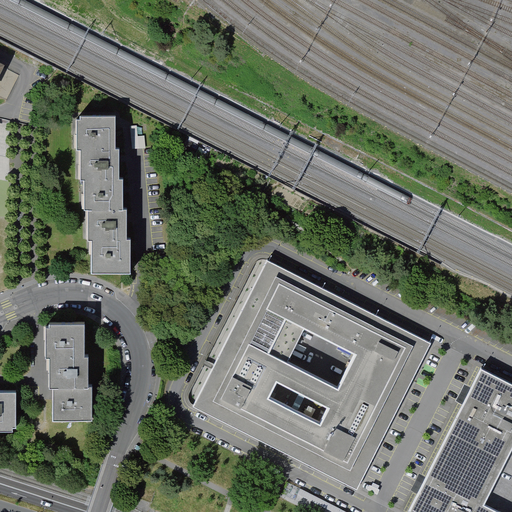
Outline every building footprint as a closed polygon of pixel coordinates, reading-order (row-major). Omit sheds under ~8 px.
[(0,85),(8,69),(0,65),(0,85)] [(116,115),(79,114),(79,117),(75,117),(75,148),(80,148),(79,178),(84,178),(83,210),(88,210),(88,241),(92,241),(92,275),(131,276),(131,257),(131,241),(126,241),(127,227),(127,210),(123,210),(123,195),(124,179),(119,179),(120,164),(120,148),(115,147),(115,134),(116,115)] [(268,263),(195,407),(358,490),(432,345),(268,263)] [(85,324),(49,324),(49,328),(45,328),(45,343),(45,359),(50,359),(50,374),(50,390),(55,390),(55,406),(54,423),(94,423),(94,388),(89,388),(90,358),(85,358),(85,324)] [(511,511),(511,384),(485,371),(412,511),(511,511)] [(0,433),(12,433),(12,429),(15,429),(16,393),(0,393),(0,433)] [(341,511),(300,491),(294,503),(311,511),(341,511)]
